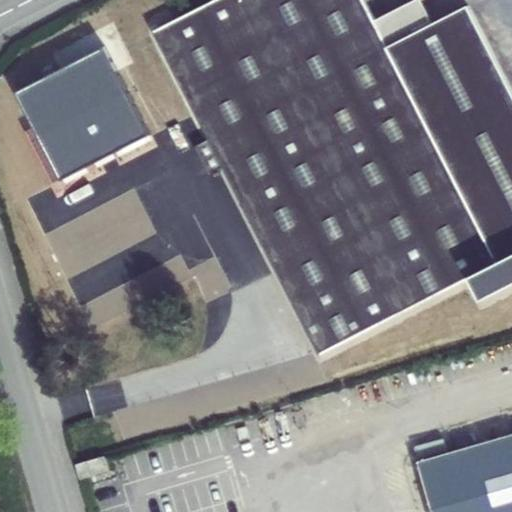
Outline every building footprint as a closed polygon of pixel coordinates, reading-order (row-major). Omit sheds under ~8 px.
[(386,47),(372,20),(361,0),(215,0),(158,30),(324,349),(511,251),(511,94),(466,6),(430,24),(386,47)] [(420,0),(409,0),(372,20),(386,47),(430,24),(420,0)] [(511,511),(511,436),(412,466),(422,500),(439,496),(443,511),(511,511)] [(76,464),(77,469),(106,461),(105,456),(76,464)] [(106,461),(77,469),(81,479),(109,471),(106,461)]
